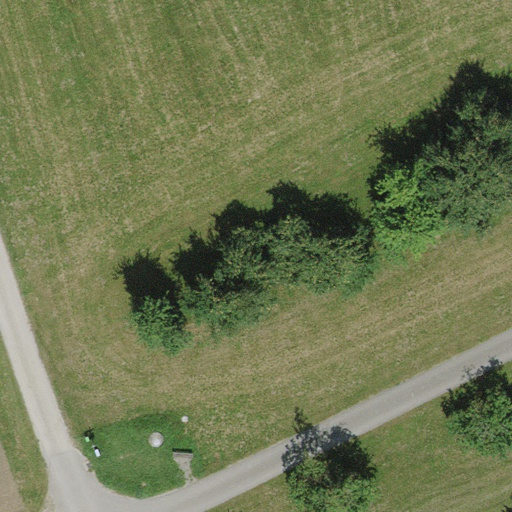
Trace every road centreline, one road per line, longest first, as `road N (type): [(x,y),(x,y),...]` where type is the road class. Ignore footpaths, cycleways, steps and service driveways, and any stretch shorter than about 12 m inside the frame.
road 1 (track): [(166,511),(511,347)]
road 2 (track): [(0,266),(89,511)]
